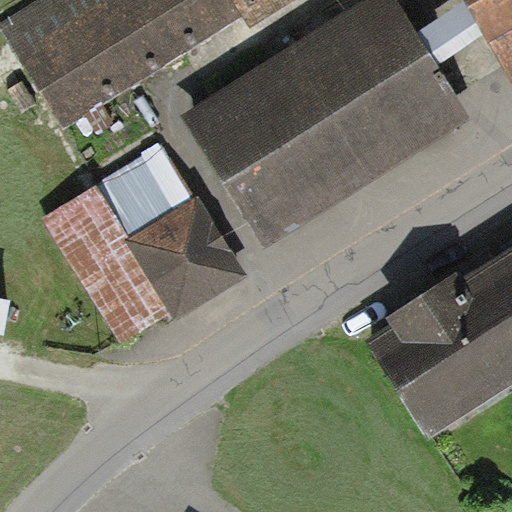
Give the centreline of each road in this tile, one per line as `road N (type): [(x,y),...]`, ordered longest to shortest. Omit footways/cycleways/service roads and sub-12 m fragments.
road 1 (unclassified): [(25,511),(91,431),(208,330),(511,172)]
road 2 (track): [(0,369),(135,393)]
